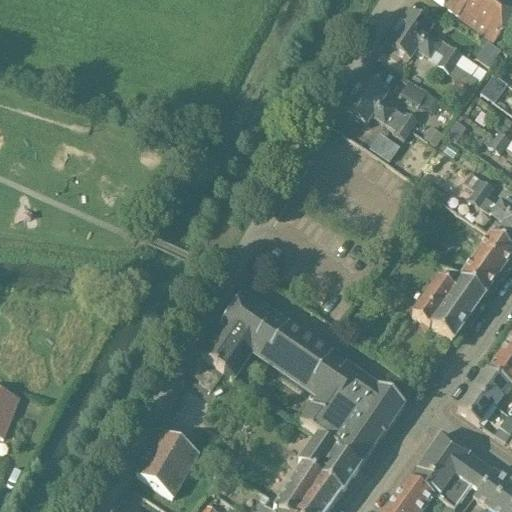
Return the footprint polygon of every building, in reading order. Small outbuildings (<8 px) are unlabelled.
[(511,0),(427,0),(492,48),(511,20),(511,0)] [(408,15),(397,33),(479,87),(485,77),(461,61),(438,45),(437,48),(425,40),(432,30),(408,15)] [(438,71),(436,73),(448,81),(448,80),(469,93),(468,95),(472,98),(479,87),(397,33),(385,51),(408,66),(415,56),(438,71)] [(500,57),(490,50),(480,64),(490,71),(500,57)] [(479,96),(494,106),(507,88),(492,78),(479,96)] [(388,96),(363,80),(352,97),(410,136),(417,126),(405,119),(396,114),(382,105),(388,96)] [(425,99),(407,88),(399,100),(417,112),(425,99)] [(403,146),(410,136),(352,97),(340,115),(364,131),(370,122),(393,137),(391,138),(403,146)] [(444,140),(431,130),(427,136),(422,143),(435,152),(444,140)] [(391,166),(400,148),(376,137),(368,155),(391,166)] [(496,137),(491,144),(503,152),(508,145),(496,137)] [(503,152),(491,144),(486,151),(498,159),(503,152)] [(470,178),(462,188),(472,196),(486,205),(493,194),(470,178)] [(511,249),(511,222),(494,210),(486,205),(472,196),(467,205),(490,222),(490,221),(502,229),(495,238),(511,249)] [(511,210),(500,202),(494,210),(511,222),(511,210)] [(476,257),(457,284),(483,302),(511,261),(511,258),(510,257),(488,241),(476,257)] [(451,293),(437,283),(410,320),(428,333),(429,332),(451,348),(483,303),(482,303),(483,302),(457,284),(451,293)] [(200,364),(222,379),(233,386),(250,360),(310,401),(310,411),(297,429),(316,441),(314,445),(333,459),(332,460),(357,475),(358,473),(382,439),(402,413),(397,409),(344,371),(342,373),(330,364),(331,362),(241,300),(218,334),(220,335),(200,364)] [(511,337),(487,373),(508,388),(511,391),(511,337)] [(210,396),(222,379),(200,364),(198,362),(189,379),(200,386),(198,388),(210,396)] [(508,388),(487,373),(456,415),(477,430),(508,388)] [(19,406),(0,398),(0,442),(3,444),(12,448),(28,409),(19,406)] [(144,455),(148,457),(186,481),(198,460),(196,459),(204,445),(164,420),(155,435),(144,455)] [(504,449),(510,440),(498,432),(493,441),(504,449)] [(415,474),(408,483),(433,502),(444,509),(443,511),(445,511),(455,511),(460,507),(469,494),(475,499),(472,503),(484,511),(488,511),(507,487),(492,476),(468,460),(440,440),(415,474)] [(328,511),(331,509),(357,475),(332,460),(333,459),(314,445),(296,469),(300,472),(288,490),(317,511),(328,511)] [(148,457),(147,458),(134,480),(172,505),(186,481),(148,457)] [(225,497),(235,483),(225,477),(216,492),(225,497)] [(425,511),(433,502),(408,483),(408,484),(386,511),(425,511)] [(282,499),(273,511),(317,511),(288,490),(281,485),(275,494),(282,499)] [(488,511),(511,511),(511,490),(507,487),(488,511)]
